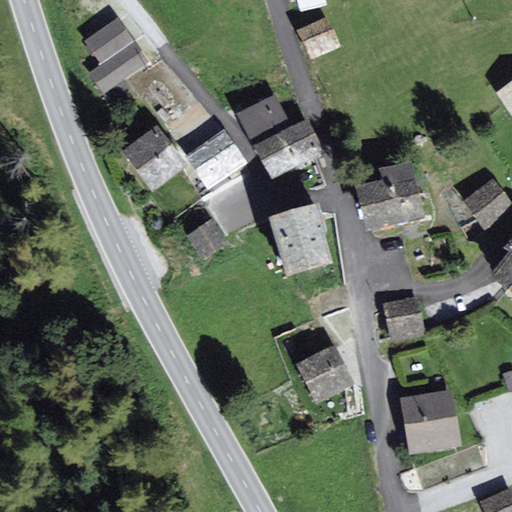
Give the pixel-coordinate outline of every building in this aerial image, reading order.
[(320,0),(297,0),(300,11),(322,6),(320,0)] [(99,61),(130,40),(116,20),(86,41),(99,61)] [(335,49),(323,26),(300,38),(306,49),(312,61),(335,49)] [(143,64),(132,46),(91,73),(103,90),(143,64)] [(511,84),(501,92),(511,109),(511,84)] [(276,104),(243,122),(255,146),(289,128),(276,104)] [(183,167),(154,132),(128,154),(157,188),(183,167)] [(260,156),(275,182),(318,158),(304,132),(260,156)] [(221,139),(186,159),(205,190),(239,169),(221,139)] [(386,170),(388,181),(361,187),(368,224),(395,218),(421,213),(411,165),(386,170)] [(492,182),(469,203),(487,224),(510,203),(492,182)] [(314,207),(273,219),(288,271),(329,259),(314,207)] [(223,241),(210,222),(200,229),(190,235),(203,254),(223,241)] [(511,243),(510,245),(511,246),(511,255),(497,274),(511,286),(511,243)] [(420,333),(415,301),(387,305),(393,337),(420,333)] [(349,382),(332,349),(302,364),(318,397),(349,382)] [(449,394),(404,400),(411,448),(456,442),(449,394)] [(511,511),(511,498),(509,492),(485,502),(488,511),(511,511)]
